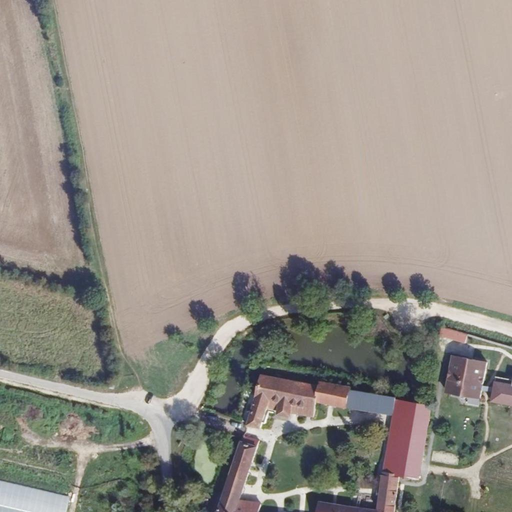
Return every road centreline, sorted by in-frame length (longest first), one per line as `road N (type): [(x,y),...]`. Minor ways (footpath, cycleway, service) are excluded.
road 1 (track): [(165,511),(158,415),(185,402),(239,321),(286,308),(386,303),(511,328)]
road 2 (track): [(136,404),(114,331),(53,0)]
road 3 (unclassified): [(0,373),(158,415)]
